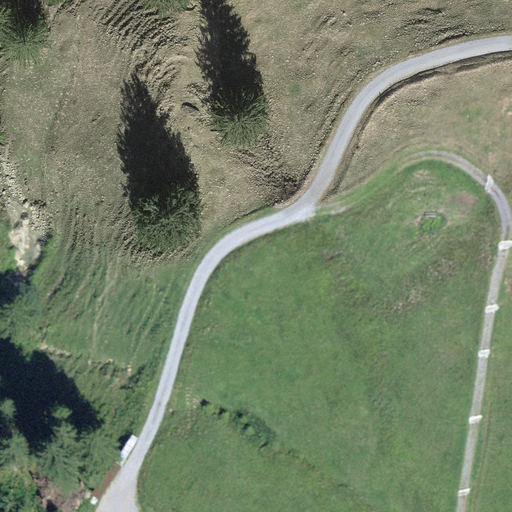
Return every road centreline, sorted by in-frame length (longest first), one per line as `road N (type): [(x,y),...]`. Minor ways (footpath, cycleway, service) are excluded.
road 1 (track): [(460,511),(507,233),(499,197),(459,161),(433,155),(415,158),(351,201),(303,208)]
road 2 (track): [(303,208),(238,237),(205,268),(159,407),(111,511)]
road 3 (track): [(511,42),(382,81),(358,107),(303,208)]
